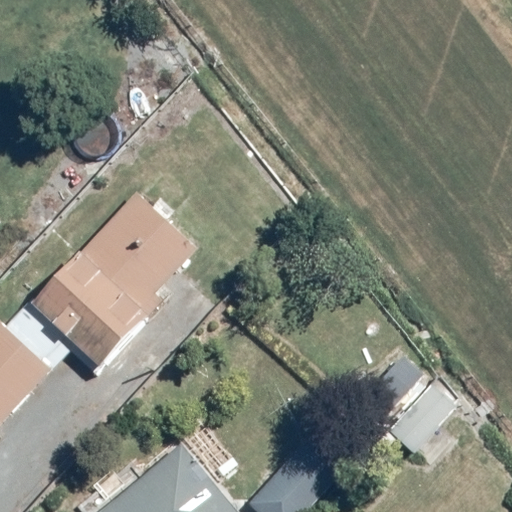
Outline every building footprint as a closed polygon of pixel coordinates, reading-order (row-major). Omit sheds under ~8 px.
[(91,341),(114,363),(183,290),(175,283),(213,243),(152,185),(68,273),(80,285),(60,306),(47,292),(21,319),(13,311),(0,324),(0,446),(21,425),(15,419),(91,341)] [(420,377),(387,348),(351,389),(384,419),(420,377)] [(454,409),(429,385),(385,431),(411,455),(454,409)] [(306,439),(247,502),(258,511),(311,511),(346,475),(306,439)] [(243,511),(188,447),(152,477),(149,473),(103,511),(243,511)]
